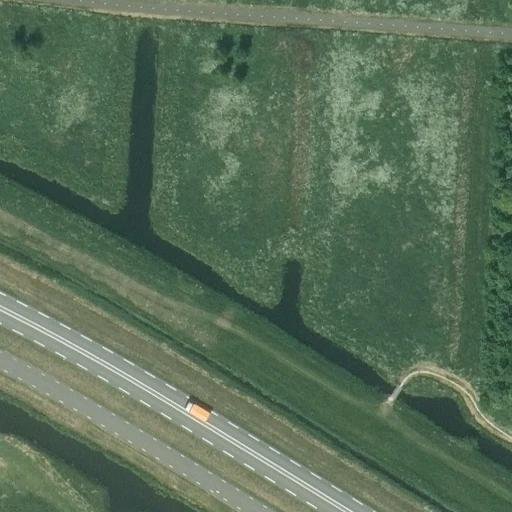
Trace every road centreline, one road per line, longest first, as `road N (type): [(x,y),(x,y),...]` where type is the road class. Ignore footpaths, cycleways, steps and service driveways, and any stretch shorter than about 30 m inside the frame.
road 1 (primary): [(0,309),(342,511)]
road 2 (unclassified): [(253,511),(0,367)]
